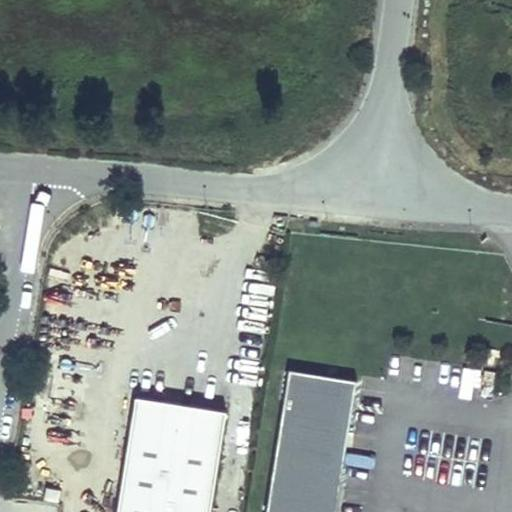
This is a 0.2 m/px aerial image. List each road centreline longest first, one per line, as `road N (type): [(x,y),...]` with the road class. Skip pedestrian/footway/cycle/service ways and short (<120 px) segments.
road 1 (unknown): [(250,183),(216,311),(135,360),(124,375),(100,511)]
road 2 (unclassified): [(379,195),(0,159)]
road 3 (residential): [(379,195),(399,0)]
road 4 (unclassified): [(511,201),(379,195)]
